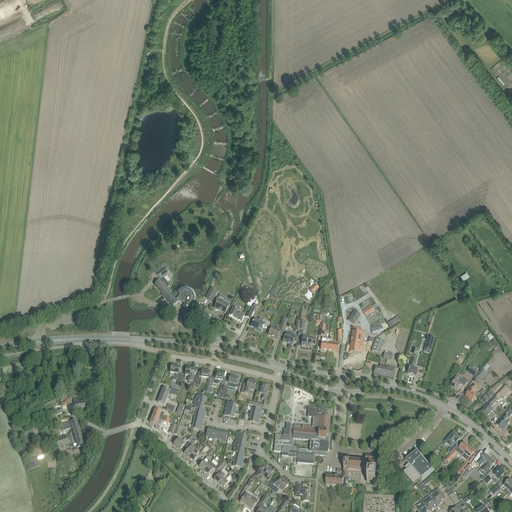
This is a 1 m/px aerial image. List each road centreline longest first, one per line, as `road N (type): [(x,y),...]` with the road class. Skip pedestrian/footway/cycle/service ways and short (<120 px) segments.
road 1 (residential): [(138,423),(163,354),(278,376)]
road 2 (residential): [(238,511),(138,423)]
road 3 (residential): [(335,444),(395,447),(445,408)]
